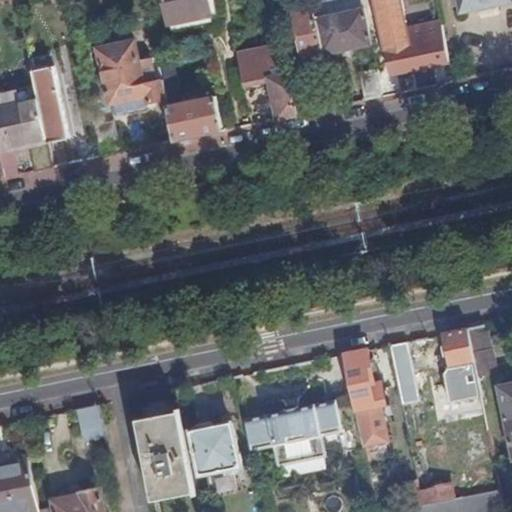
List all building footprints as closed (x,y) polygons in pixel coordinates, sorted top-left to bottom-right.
[(213,16),(209,0),(166,0),(171,25),(213,16)] [(364,11),(361,0),(341,0),(314,6),(314,7),(317,21),(364,11)] [(373,0),(390,77),(449,64),(441,25),(407,32),(399,0),(373,0)] [(511,6),(511,0),(457,0),(461,17),(478,13),(478,15),(497,11),(496,9),(511,6)] [(317,21),(314,7),(308,8),(309,12),(295,16),(305,62),(325,58),(317,21)] [(372,48),(364,11),(317,21),(325,58),(372,48)] [(168,102),(164,82),(159,84),(154,62),(141,64),(137,45),(100,53),(112,106),(123,104),(138,101),(148,99),(149,105),(168,102)] [(253,54),(239,57),(245,87),(270,82),(279,122),(297,117),(285,54),(254,60),(253,54)] [(174,62),(160,65),(164,82),(168,102),(177,143),(199,139),(226,133),(218,99),(184,106),(174,62)] [(366,103),(383,100),(377,72),(360,76),(366,103)] [(56,74),(36,78),(38,88),(50,145),(71,140),(56,74)] [(50,145),(38,88),(0,96),(0,149),(1,156),(50,145)] [(138,101),(123,104),(125,112),(140,109),(138,101)] [(116,123),(97,128),(104,159),(123,155),(116,123)] [(56,170),(50,145),(1,156),(7,180),(30,175),(56,170)] [(491,349),(487,327),(469,330),(474,353),(488,350),(491,349)] [(469,402),(483,399),(478,376),(474,353),(469,330),(447,335),(454,368),(450,369),(446,375),(449,389),(454,394),(466,392),(469,402)] [(408,343),(392,346),(405,407),(420,404),(408,343)] [(370,350),(347,355),(356,397),(366,447),(390,442),(383,408),(386,407),(390,402),(386,387),(381,384),(377,385),(370,350)] [(474,353),(478,376),(493,372),(488,350),(474,353)] [(511,385),(501,388),(511,441),(511,385)] [(366,447),(356,397),(248,421),(254,450),(278,445),(282,465),(284,465),(328,456),(330,466),(333,476),(348,473),(351,469),(353,466),(350,451),(366,448),(366,447)] [(90,442),(109,437),(102,405),(80,410),(86,439),(90,442)] [(155,502),(198,493),(183,413),(140,422),(155,502)] [(194,433),(203,476),(244,468),(234,424),(215,428),(214,424),(196,428),(196,432),(194,433)] [(0,462),(0,506),(39,499),(31,456),(0,462)] [(328,456),(284,465),(286,475),(330,466),(328,456)] [(405,483),(411,511),(426,508),(422,491),(420,480),(405,483)] [(422,491),(426,508),(469,499),(467,488),(454,490),(454,485),(422,491)] [(58,509),(58,511),(106,511),(102,488),(82,492),(83,497),(57,502),(58,509)] [(405,511),(506,511),(502,491),(469,499),(426,508),(411,511),(405,511)]
